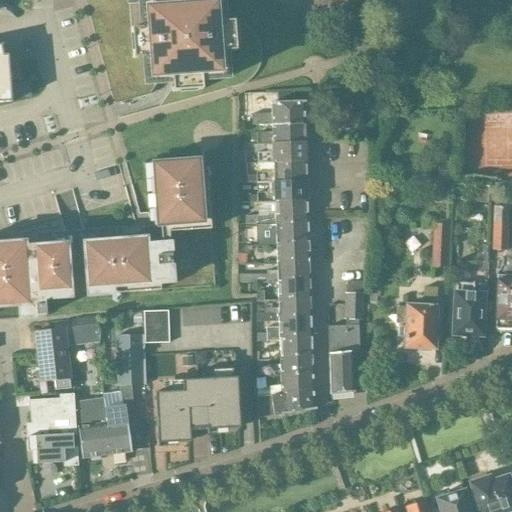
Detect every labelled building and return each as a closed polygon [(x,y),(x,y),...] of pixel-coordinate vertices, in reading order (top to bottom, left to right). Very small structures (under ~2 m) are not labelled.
[(141,29),(131,29),(133,59),(143,58),(145,85),(166,83),(171,83),(172,93),(201,91),(201,81),(227,79),(225,52),(235,51),(233,22),(223,22),(221,0),(164,0),(165,0),(139,2),(141,29)] [(0,103),(11,103),(8,55),(3,56),(1,45),(0,45),(0,103)] [(31,97),(30,82),(10,84),(11,98),(31,97)] [(280,93),(281,103),(294,103),(294,92),(280,93)] [(330,102),(325,102),(326,116),(339,116),(339,129),(362,128),(361,115),(362,115),(362,114),(348,114),(347,101),(345,101),(345,94),(330,95),(330,102)] [(271,114),(251,115),(252,126),(272,125),(305,124),(304,102),(294,103),(281,103),(271,104),(271,114)] [(272,133),(257,134),(257,145),(271,144),(305,143),(305,124),(272,125),(272,133)] [(257,165),(272,164),(305,163),(305,143),(271,144),(272,154),(257,154),(257,165)] [(87,295),(160,289),(214,285),(206,169),(199,170),(198,161),(149,165),(154,226),(144,229),(144,235),(83,239),(87,295)] [(256,175),(245,175),(246,182),(256,181),(256,183),(273,183),(306,181),(306,171),(305,163),(272,164),(257,165),(256,165),(256,174),(256,175)] [(449,168),(440,168),(440,183),(449,183),(449,168)] [(257,203),(273,202),(307,200),(306,181),(273,183),(273,193),(256,194),(257,203)] [(475,186),(474,198),(477,202),(488,203),(490,187),(475,186)] [(307,200),(273,202),(274,214),(268,214),(268,217),(256,217),(256,225),(256,226),(274,225),(307,220),(307,200)] [(493,207),(491,251),(505,252),(506,207),(493,207)] [(257,248),(275,247),(275,244),(308,240),(307,220),(274,225),(274,234),(263,235),(263,239),(257,240),(257,248)] [(448,226),(433,225),(431,267),(446,268),(448,226)] [(23,242),(0,243),(0,307),(19,306),(20,318),(45,316),(44,298),(70,296),(66,241),(34,243),(34,238),(23,239),(23,242)] [(275,247),(275,263),(308,258),(308,240),(275,244),(275,247)] [(487,263),(488,246),(478,246),(478,262),(487,263)] [(237,255),(237,265),(245,265),(245,255),(237,255)] [(308,258),(275,263),(276,272),(267,272),(267,275),(238,275),(238,283),(276,284),(276,282),(309,277),(308,258)] [(511,276),(496,276),(494,320),(507,321),(508,322),(511,324),(511,276)] [(276,282),(276,284),(277,301),(310,296),(309,277),(276,282)] [(327,327),(328,353),(351,352),(357,352),(356,319),(363,319),(362,296),(368,296),(368,282),(345,283),(346,294),(344,294),(345,327),(327,327)] [(487,285),(472,285),(472,283),(471,283),(471,285),(456,284),(456,282),(455,282),(454,299),(452,301),(452,310),(453,312),(453,334),(480,335),(482,296),(487,297),(487,285)] [(433,349),(435,307),(434,307),(435,289),(422,288),(421,306),(404,306),(404,309),(394,308),(394,323),(403,323),(402,348),(433,349)] [(310,315),(310,296),(277,301),(277,309),(268,309),(268,314),(255,315),(256,323),(277,322),(277,320),(310,315)] [(169,343),(168,312),(143,312),(144,344),(169,343)] [(133,315),(133,325),(141,325),(141,315),(133,315)] [(311,333),(310,315),(277,320),(277,322),(277,328),(265,328),(266,334),(256,334),(256,342),(278,341),(278,338),(311,333)] [(98,343),(95,318),(68,321),(71,346),(98,343)] [(35,332),(41,382),(54,380),(56,390),(70,388),(63,329),(35,332)] [(311,333),(278,338),(278,341),(278,349),(267,349),(267,353),(256,353),(257,361),(279,361),(278,357),(312,352),(311,333)] [(139,337),(114,337),(117,388),(143,386),(141,341),(141,337),(139,337)] [(205,352),(193,353),(194,364),(205,363),(205,352)] [(279,365),(264,368),(264,379),(279,376),(280,376),(312,372),(312,357),(312,352),(278,357),(279,361),(279,365)] [(351,352),(328,353),(329,395),(352,392),(351,352)] [(192,357),(183,358),(183,369),(193,368),(192,357)] [(279,386),(265,388),(265,389),(265,398),(280,396),(313,390),(313,383),(312,372),(280,376),(279,376),(279,386)] [(154,394),(157,445),(190,443),(190,432),(240,429),(237,378),(182,381),(182,392),(154,394)] [(265,389),(257,389),(257,399),(265,398),(265,389)] [(313,390),(280,396),(265,398),(257,399),(257,419),(313,410),(313,390)] [(63,466),(77,465),(75,446),(72,447),(71,435),(75,434),(72,394),(58,395),(59,399),(29,401),(29,409),(30,424),(25,425),(26,452),(36,451),(36,453),(31,453),(33,477),(51,475),(50,464),(63,463),(63,466)] [(103,398),(74,402),(81,458),(106,454),(101,419),(106,419),(104,409),(103,398)] [(28,399),(15,400),(15,410),(29,409),(29,401),(28,399)] [(125,406),(104,409),(106,419),(101,419),(106,454),(131,451),(125,406)] [(489,478),(500,511),(511,507),(511,474),(491,482),(489,478)] [(498,511),(500,511),(489,478),(470,484),(475,499),(473,499),(476,511),(498,511)] [(469,511),(464,492),(462,492),(461,487),(446,491),(448,495),(436,499),(440,511),(469,511)] [(428,511),(425,500),(403,508),(404,511),(428,511)]
